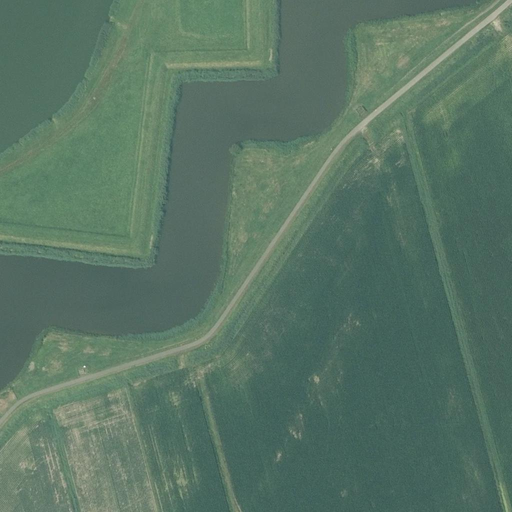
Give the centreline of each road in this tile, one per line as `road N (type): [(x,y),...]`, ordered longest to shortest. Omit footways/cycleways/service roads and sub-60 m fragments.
road 1 (track): [(0,172),(81,122),(144,0)]
road 2 (unclassified): [(352,132),(509,0)]
